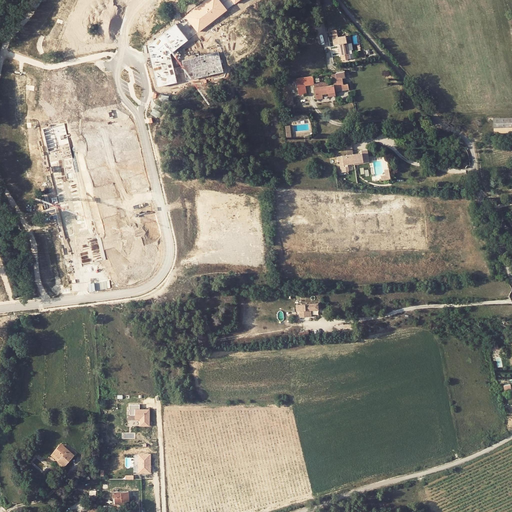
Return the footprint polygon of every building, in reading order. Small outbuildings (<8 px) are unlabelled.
[(218,0),(219,0),(218,0),(207,0),(187,16),(199,31),(239,0),(218,0)] [(148,46),(157,87),(177,83),(170,53),(188,40),(176,24),(148,46)] [(348,35),(349,43),(358,42),(357,34),(348,35)] [(334,36),(335,45),(340,44),(342,55),(350,54),(347,36),(339,37),(339,36),(338,36),(334,36)] [(182,60),(187,79),(218,72),(217,69),(222,68),(219,55),(214,56),(213,52),(182,60)] [(333,79),(335,90),(348,88),(348,82),(343,83),(342,76),(344,75),(344,71),(336,72),(336,73),(332,74),(333,79)] [(312,83),(312,82),(311,74),(294,77),(296,94),(304,93),(303,84),(312,83)] [(333,90),(335,90),(333,79),(312,82),(312,83),(314,98),(321,97),(321,93),(326,93),(327,96),(334,95),(333,90)] [(494,126),(511,125),(511,117),(494,118),(494,126)] [(64,124),(43,129),(48,152),(69,147),(64,124)] [(348,154),(342,155),(342,156),(344,164),(363,162),(362,152),(353,154),(352,142),(346,143),(348,154)] [(71,159),(53,164),(62,195),(80,190),(71,159)] [(385,175),(381,175),(382,180),(391,178),(389,169),(384,169),(385,175)] [(81,202),(63,207),(71,238),(89,233),(81,202)] [(310,317),(310,309),(298,309),(299,317),(310,317)] [(135,405),(129,405),(129,416),(134,416),(134,419),(139,419),(140,426),(149,426),(149,410),(135,410),(135,405)] [(60,444),(53,453),(60,460),(59,462),(64,467),(75,455),(70,450),(68,451),(60,444)] [(53,453),(51,455),(59,462),(60,460),(53,453)] [(151,473),(151,454),(139,454),(139,473),(151,473)] [(115,497),(115,499),(124,499),(130,499),(129,490),(111,490),(112,497),(115,497)]
